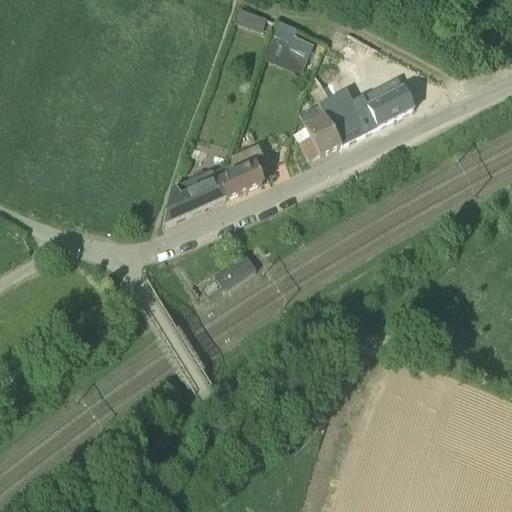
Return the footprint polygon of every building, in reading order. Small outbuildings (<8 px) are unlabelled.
[(302,78),(311,54),(293,47),(298,33),(279,25),(264,64),(302,78)] [(336,33),(328,49),(327,51),(328,51),(338,56),(347,39),(346,38),(338,34),(336,33)] [(376,80),(329,104),(319,110),(317,111),(340,151),(411,115),(411,114),(418,111),(410,94),(397,88),(383,95),(381,92),(376,80)] [(319,110),(329,104),(320,90),(310,97),(319,110)] [(340,151),(317,111),(298,121),(304,133),(308,142),(298,148),(308,166),(319,160),(320,161),(340,151)] [(215,188),(223,205),(261,189),(256,177),(265,173),(257,152),(231,163),(229,169),(225,183),(215,188)] [(187,221),(223,205),(215,188),(225,183),(229,169),(203,181),(201,176),(190,180),(192,186),(175,193),(169,195),(162,230),(162,231),(162,232),(187,221)] [(244,259),(212,279),(223,296),(254,276),(244,259)]
